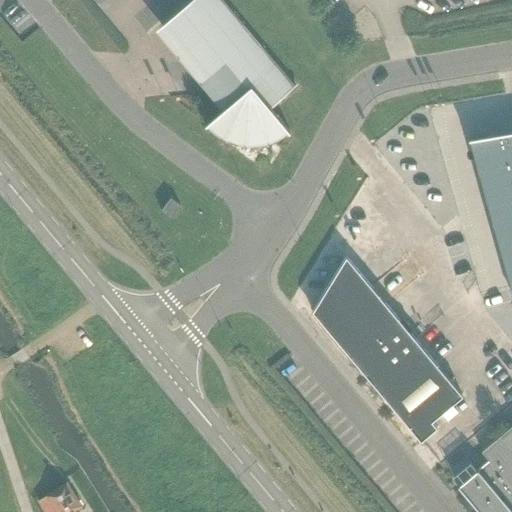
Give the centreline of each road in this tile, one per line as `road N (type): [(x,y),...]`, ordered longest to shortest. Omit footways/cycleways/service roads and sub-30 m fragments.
road 1 (unclassified): [(279,226),(131,118),(31,0)]
road 2 (unclassified): [(279,226),(353,103),(379,82),(511,57)]
road 3 (unclassified): [(438,511),(237,274)]
road 4 (tertiary): [(280,511),(144,349)]
road 5 (tertiary): [(104,301),(0,176)]
road 6 (unclassified): [(104,301),(0,373)]
